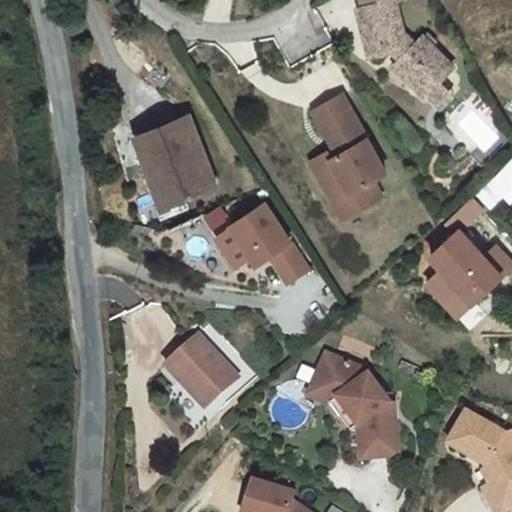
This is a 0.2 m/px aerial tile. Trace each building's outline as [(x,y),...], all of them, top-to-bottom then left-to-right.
[(405,0),(364,0),(367,9),(361,11),(373,58),(395,53),(404,62),(397,68),(428,98),(440,86),(455,70),(425,40),(418,48),(406,36),(397,3),(406,0),(405,0)] [(454,99),(440,86),(428,98),(442,112),(454,99)] [(328,150),(312,160),(328,186),(343,177),(361,207),(383,194),(373,177),(386,170),(339,93),(312,110),(339,153),(332,157),(328,150)] [(217,186),(190,116),(137,137),(145,156),(151,153),(171,204),(186,198),(217,186)] [(137,137),(130,139),(138,159),(139,158),(163,218),(190,207),(186,198),(171,204),(151,153),(145,156),(137,137)] [(511,154),(477,186),(485,196),(500,181),(511,194),(511,154)] [(346,216),(361,207),(343,177),(328,186),(346,216)] [(480,201),(471,191),(443,216),(451,225),(428,248),(435,256),(448,268),(458,279),(475,294),(511,257),(499,246),(490,256),(479,245),(485,239),(477,232),(472,237),(457,223),(480,201)] [(267,201),(232,222),(257,262),(277,250),(279,254),(277,264),(288,281),(308,269),(267,201)] [(233,380),(198,332),(165,360),(201,406),(233,380)] [(322,357),(309,390),(335,400),(361,424),(364,438),(368,458),(404,450),(397,414),(389,416),(386,402),(388,401),(380,393),(380,392),(380,391),(379,390),(379,389),(377,388),(376,386),(375,386),(373,385),(371,385),(363,378),(365,374),(322,357)] [(309,390),(306,398),(331,408),(353,428),(355,440),(364,438),(361,424),(335,400),(309,390)] [(394,400),(388,401),(386,402),(389,416),(397,414),(394,400)] [(470,408),(452,440),(489,461),(486,467),(494,481),(499,478),(511,500),(511,431),(511,432),(470,408)] [(502,510),(511,503),(511,500),(499,478),(494,481),(486,467),(479,471),(502,510)] [(248,478),(238,511),(307,511),(303,509),(294,502),(288,500),(291,490),(248,478)]
